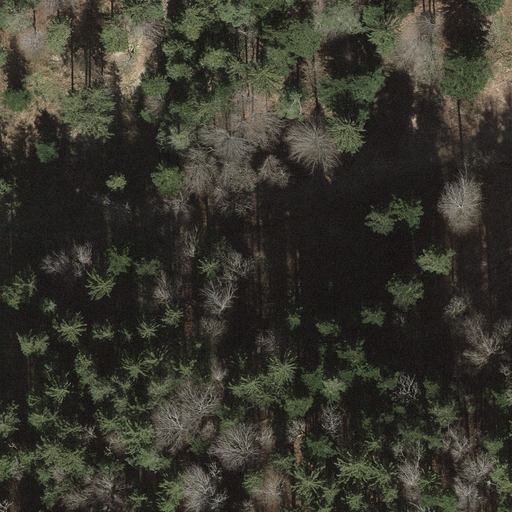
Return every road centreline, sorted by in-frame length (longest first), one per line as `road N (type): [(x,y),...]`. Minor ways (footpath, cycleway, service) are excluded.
road 1 (track): [(0,220),(162,217),(511,137)]
road 2 (track): [(26,221),(115,105),(163,0)]
